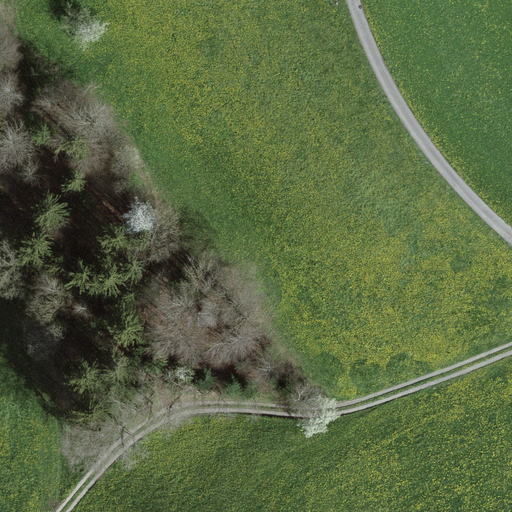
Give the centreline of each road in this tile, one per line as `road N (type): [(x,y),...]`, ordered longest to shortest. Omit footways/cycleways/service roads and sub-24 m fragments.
road 1 (track): [(63,511),(124,443),(164,415),(353,406),(511,347)]
road 2 (track): [(166,270),(164,415)]
